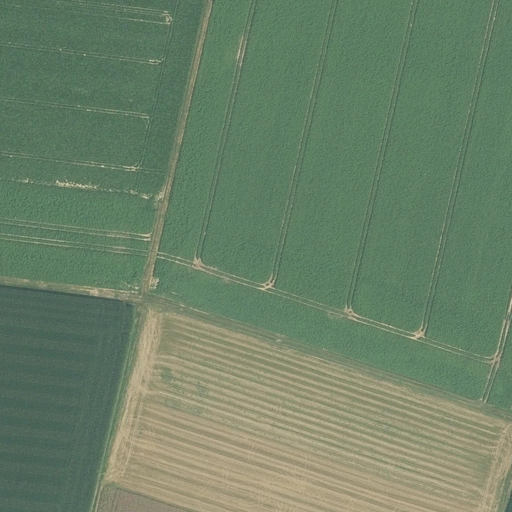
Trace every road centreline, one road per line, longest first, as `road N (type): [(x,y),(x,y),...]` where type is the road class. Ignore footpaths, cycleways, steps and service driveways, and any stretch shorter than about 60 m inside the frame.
road 1 (track): [(511,424),(147,307),(0,289)]
road 2 (track): [(101,511),(216,0)]
